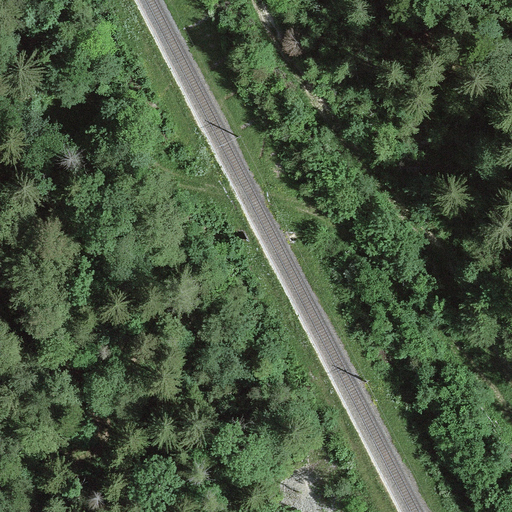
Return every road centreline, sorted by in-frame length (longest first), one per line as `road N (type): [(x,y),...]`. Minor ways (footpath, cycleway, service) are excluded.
road 1 (track): [(0,215),(83,283),(105,261),(68,169),(74,132),(111,138),(143,177),(287,200),(336,222),(394,272),(511,418)]
road 2 (track): [(511,361),(442,253),(316,96),(257,0)]
